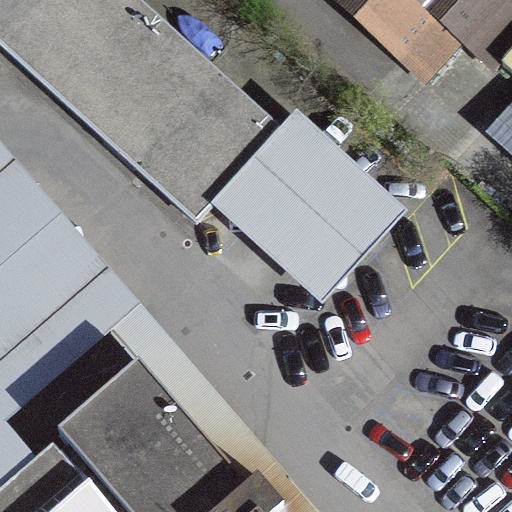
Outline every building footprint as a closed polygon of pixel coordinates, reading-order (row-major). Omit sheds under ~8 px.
[(136,0),(0,0),(0,45),(196,225),(211,208),(282,131),(136,0)] [(511,25),(511,0),(344,0),(343,1),(427,78),(462,41),(481,59),(511,25)] [(511,53),(502,65),(511,74),(511,53)] [(408,216),(297,115),(282,131),(211,208),(322,310),(408,216)] [(0,487),(26,465),(29,469),(37,462),(4,425),(110,334),(138,367),(246,491),(258,481),(284,511),(283,511),(316,511),(0,148),(0,487)] [(0,511),(283,511),(284,511),(258,481),(246,491),(138,367),(59,436),(69,447),(60,455),(54,448),(37,462),(29,469),(26,465),(0,487),(0,511)]
